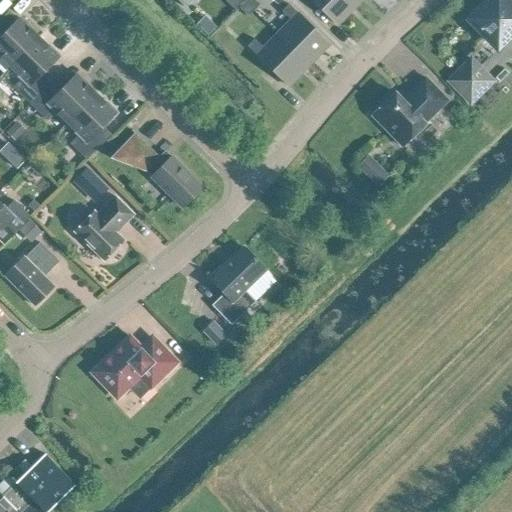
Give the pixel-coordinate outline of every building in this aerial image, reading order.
[(234,10),(240,3),(236,0),(225,0),(225,1),(234,10)] [(245,0),(244,1),(253,10),(258,5),(253,0),(245,0)] [(310,0),(336,24),(356,3),(352,0),(310,0)] [(509,0),(507,3),(504,0),(489,0),(481,8),(478,5),(470,13),(473,16),(469,19),(496,47),(511,31),(511,2),(509,0)] [(247,16),(253,10),(244,1),(238,8),(247,16)] [(277,34),(308,64),(328,43),(288,4),(281,11),(291,20),(277,34)] [(0,57),(9,67),(39,37),(19,18),(6,31),(0,25),(0,57)] [(287,85),(308,64),(277,34),(264,48),(254,39),(247,46),(287,85)] [(30,103),(54,78),(45,69),(58,56),(39,37),(9,67),(21,78),(13,87),(30,103)] [(493,81),(479,66),(470,75),(462,66),(448,80),(470,103),(493,81)] [(66,123),(96,93),(76,74),(63,87),(54,78),(30,103),(46,120),(55,111),(66,123)] [(424,123),(447,100),(425,78),(408,94),(410,96),(403,102),(395,92),(371,115),(402,146),(425,124),(424,123)] [(96,93),(66,123),(78,135),(70,143),(86,159),(111,135),(102,126),(115,112),(96,93)] [(158,156),(134,132),(109,158),(145,172),(150,176),(148,177),(181,209),(204,186),(171,154),(170,155),(164,150),(158,156)] [(20,167),(28,157),(9,141),(1,151),(20,167)] [(376,187),(388,175),(368,155),(356,166),(376,187)] [(84,185),(97,173),(88,164),(75,176),(84,185)] [(133,214),(114,196),(97,214),(94,211),(74,231),(103,260),(123,240),(115,232),(133,214)] [(0,203),(0,235),(6,241),(30,216),(14,200),(5,209),(0,203)] [(29,220),(19,231),(31,243),(42,233),(29,220)] [(58,261),(39,242),(24,257),(23,256),(4,275),(34,305),(53,286),(43,276),(58,261)] [(266,270),(243,247),(230,259),(229,257),(208,277),(224,293),(211,305),(231,325),(255,301),(245,290),(266,270)] [(215,345),(227,334),(213,320),(201,331),(215,345)] [(140,349),(129,338),(94,372),(117,396),(128,385),(139,396),(175,362),(152,338),(140,349)] [(46,511),(75,485),(45,453),(31,466),(24,459),(0,481),(0,511),(46,511)]
